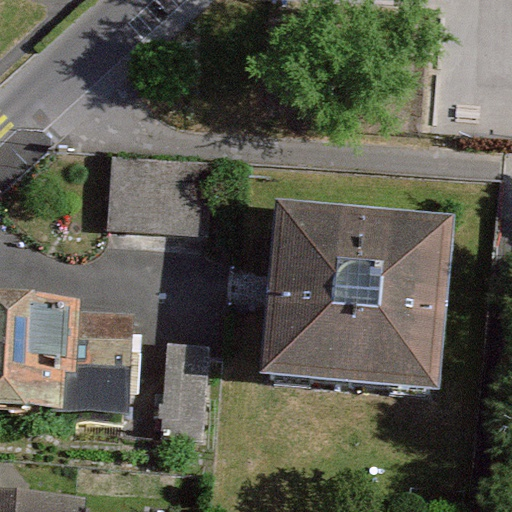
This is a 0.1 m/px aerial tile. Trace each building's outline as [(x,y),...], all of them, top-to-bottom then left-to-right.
[(215,165),(124,159),(119,235),(210,241),(215,165)] [(467,229),(283,213),(266,392),(451,409),(467,229)] [(0,302),(0,419),(155,427),(160,328),(106,326),(107,308),(0,302)] [(163,438),(204,440),(209,352),(168,350),(163,438)] [(106,511),(107,508),(0,502),(0,511),(106,511)]
